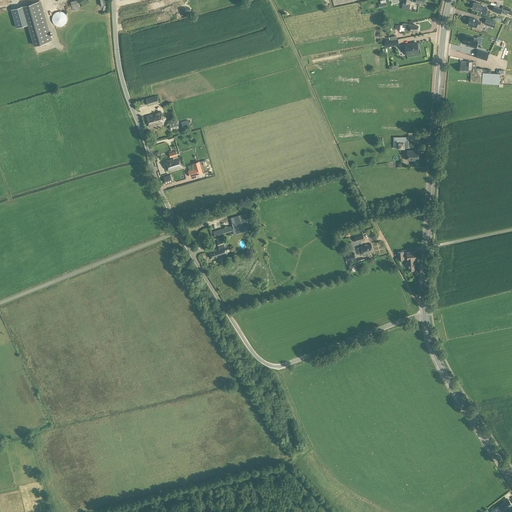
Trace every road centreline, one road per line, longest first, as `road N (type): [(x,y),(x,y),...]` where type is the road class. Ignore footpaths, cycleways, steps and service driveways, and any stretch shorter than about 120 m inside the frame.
road 1 (track): [(271,0),(371,217),(412,296),(424,302)]
road 2 (unclassified): [(424,315),(266,362),(178,231)]
road 3 (secondary): [(427,245),(449,0)]
road 4 (unclassified): [(178,231),(121,74),(113,0)]
road 5 (unclassified): [(0,303),(178,231)]
road 6 (secondary): [(511,476),(437,361),(424,315)]
